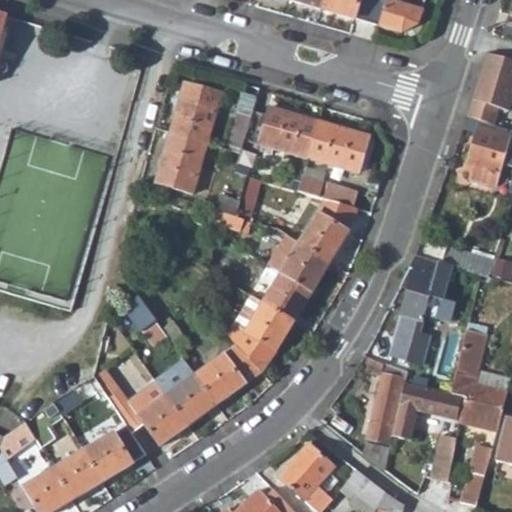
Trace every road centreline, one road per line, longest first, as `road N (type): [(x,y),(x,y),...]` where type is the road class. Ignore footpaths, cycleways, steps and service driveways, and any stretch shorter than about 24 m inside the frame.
road 1 (residential): [(172,30),(83,347),(52,379),(0,367)]
road 2 (residential): [(294,410),(338,352),(387,259),(438,101)]
road 3 (residential): [(172,30),(438,101)]
road 4 (residential): [(145,511),(294,410)]
road 5 (residential): [(294,410),(431,511)]
